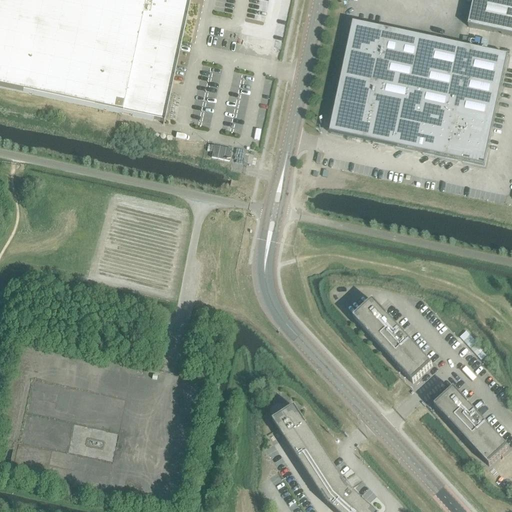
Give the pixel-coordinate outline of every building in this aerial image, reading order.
[(0,0),(0,88),(163,123),(189,0),(0,0)] [(511,0),(474,0),(468,28),(511,37),(511,0)] [(353,24),(330,134),(485,167),(508,57),(353,24)] [(232,150),(214,147),(211,159),(229,162),(232,150)] [(432,367),(399,330),(373,302),(354,320),(398,368),(413,385),(432,367)] [(474,347),(467,340),(464,343),(471,350),(474,347)] [(471,350),(478,358),(481,355),(474,347),(471,350)] [(509,450),(475,413),(454,390),(435,408),(489,468),(509,450)] [(273,423),(289,448),(327,505),(334,511),(373,511),(349,490),(347,488),(343,483),(344,483),(295,408),(273,423)]
